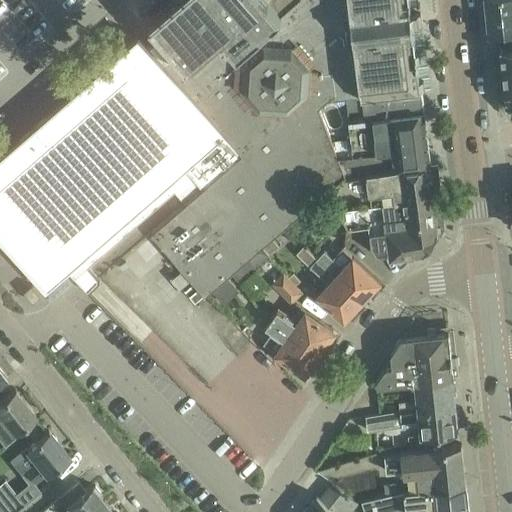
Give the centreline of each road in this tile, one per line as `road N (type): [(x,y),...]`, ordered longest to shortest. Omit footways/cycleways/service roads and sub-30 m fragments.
road 1 (residential): [(265,511),(401,302),(435,277),(483,275)]
road 2 (residential): [(153,511),(0,321)]
road 3 (tertiary): [(472,158),(454,0)]
road 4 (tertiary): [(506,511),(491,354)]
